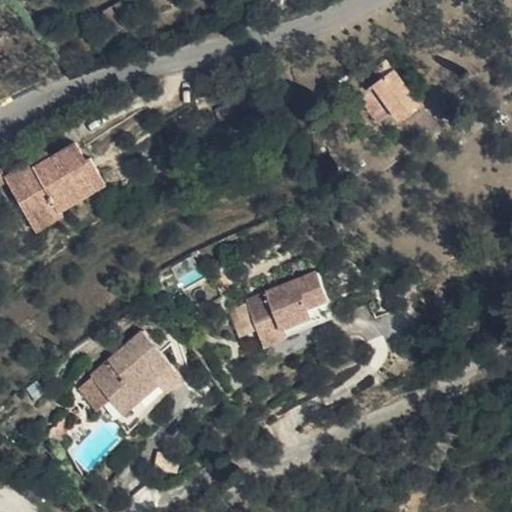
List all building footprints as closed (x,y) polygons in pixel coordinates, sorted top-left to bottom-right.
[(381,99),(393,110),(414,95),(390,61),(357,92),(367,108),(381,99)] [(0,188),(16,221),(44,206),(49,215),(96,190),(81,161),(74,164),(65,148),(39,162),(25,170),(22,163),(0,174),(0,188)] [(25,170),(39,162),(35,155),(22,163),(25,170)] [(44,206),(16,221),(23,235),(53,221),(49,215),(44,206)] [(250,305),(263,331),(280,323),(284,332),(317,316),(313,307),(333,298),(320,272),(250,305)] [(238,338),(254,332),(244,303),(228,308),(238,338)] [(173,367),(124,319),(79,365),(116,403),(112,406),(125,418),(173,367)] [(280,323),(263,331),(271,349),(288,341),(284,332),(280,323)] [(43,394),(35,418),(33,422),(41,435),(63,414),(43,394)]
